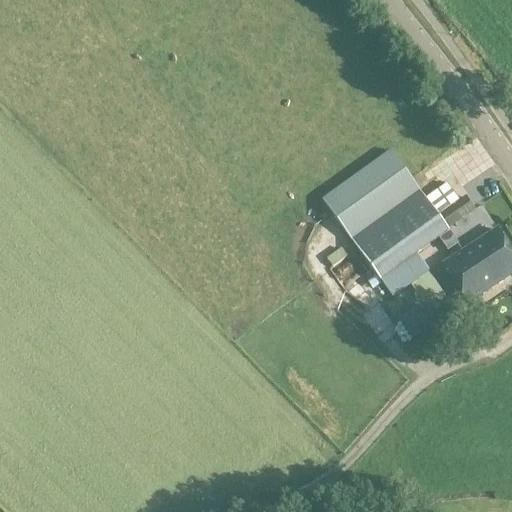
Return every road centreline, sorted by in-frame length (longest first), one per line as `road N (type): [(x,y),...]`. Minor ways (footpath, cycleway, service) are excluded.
road 1 (unknown): [(260,511),(345,466),(422,389),(511,331)]
road 2 (tertiary): [(511,171),(384,0)]
